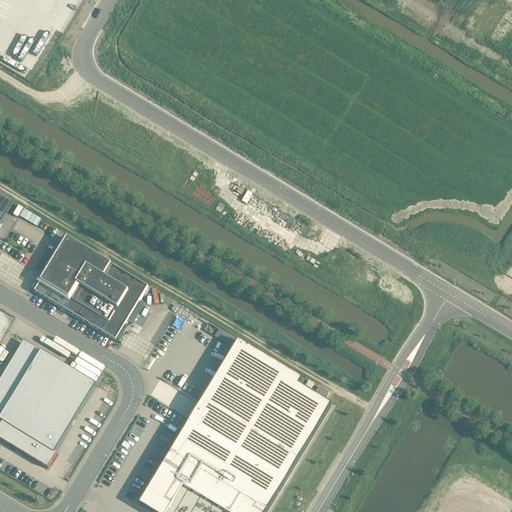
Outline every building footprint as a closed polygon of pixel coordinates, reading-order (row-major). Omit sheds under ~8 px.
[(0,227),(15,203),(0,193),(0,227)] [(19,205),(13,214),(18,218),(24,208),(19,205)] [(67,238),(35,292),(116,341),(148,287),(67,238)] [(150,288),(167,295),(170,288),(153,280),(150,288)] [(209,323),(205,330),(232,347),(236,340),(209,323)] [(140,505),(151,511),(268,511),(332,406),(300,386),(303,381),(239,342),(202,403),(199,408),(194,416),(192,421),(140,505)] [(22,345),(0,380),(0,413),(3,415),(0,420),(0,421),(3,423),(0,427),(0,439),(3,441),(48,469),(57,454),(56,453),(97,385),(41,351),(41,352),(39,355),(22,345)] [(310,374),(306,380),(312,384),(316,377),(310,374)] [(330,393),(319,387),(316,392),(326,398),(330,393)]
